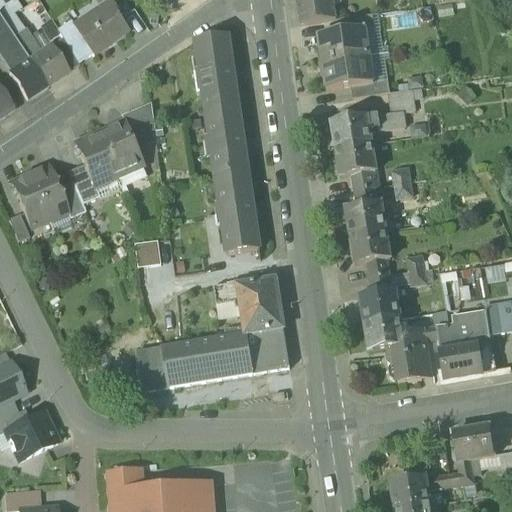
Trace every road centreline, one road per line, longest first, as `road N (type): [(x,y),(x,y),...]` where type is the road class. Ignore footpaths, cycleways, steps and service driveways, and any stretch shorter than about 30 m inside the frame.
road 1 (tertiary): [(329,430),(263,0)]
road 2 (residential): [(242,0),(0,154)]
road 3 (residential): [(329,430),(113,432),(81,420)]
road 4 (residential): [(511,399),(329,430)]
road 5 (residential): [(81,420),(0,265)]
